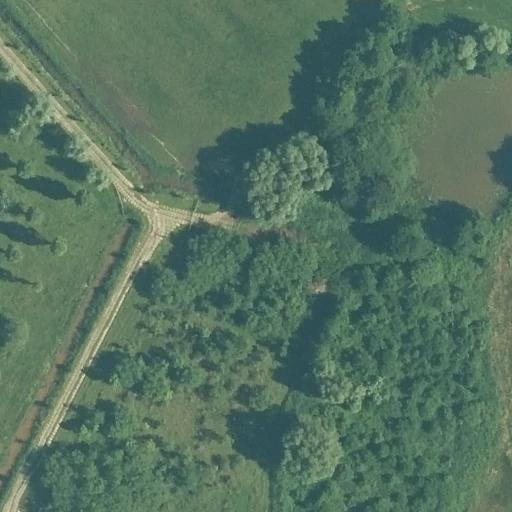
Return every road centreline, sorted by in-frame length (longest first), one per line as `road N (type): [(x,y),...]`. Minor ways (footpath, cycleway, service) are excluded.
road 1 (track): [(6,511),(155,224),(151,212)]
road 2 (track): [(151,212),(0,48)]
